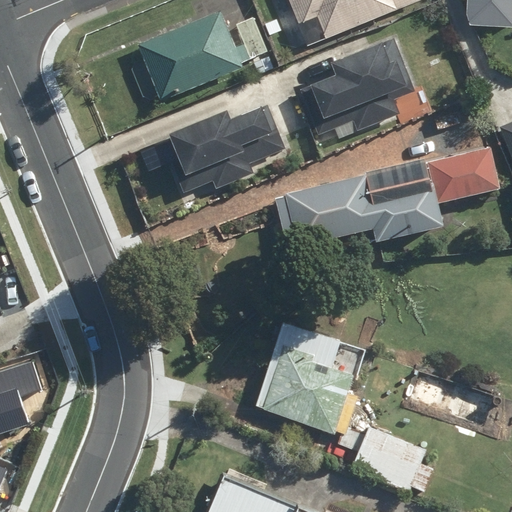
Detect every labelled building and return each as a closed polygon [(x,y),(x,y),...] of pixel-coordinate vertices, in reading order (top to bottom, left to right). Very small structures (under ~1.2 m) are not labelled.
[(283,0),(295,27),(312,20),(321,41),(418,2),(417,0),(283,0)] [(510,0),(462,0),(461,29),(509,31),(510,0)] [(219,12),(137,45),(161,102),(242,69),(240,64),(268,52),(253,17),(236,24),(245,44),(234,49),(219,12)] [(328,79),(297,90),(314,137),(351,123),(354,132),(397,116),(390,100),(410,93),(390,40),(323,65),(328,79)] [(217,114),(161,137),(171,161),(168,162),(181,194),(210,182),(213,191),(251,175),(247,166),(282,151),(263,105),(221,122),(217,114)] [(511,123),(496,129),(511,170),(511,123)] [(484,150),(424,163),(434,206),(494,192),(484,150)] [(419,164),(280,195),(280,197),(271,199),(281,241),(290,239),(292,247),(366,231),(369,244),(434,229),(419,164)] [(332,434),(339,436),(335,446),(353,453),(346,472),(405,495),(407,490),(419,494),(434,456),(363,428),(361,434),(344,427),(352,398),(342,395),(347,378),(325,371),(339,339),(284,324),(250,408),(250,410),(330,438),(332,434)] [(0,434),(30,424),(21,397),(40,391),(31,363),(0,372),(0,434)] [(294,511),(218,479),(203,511),(294,511)]
